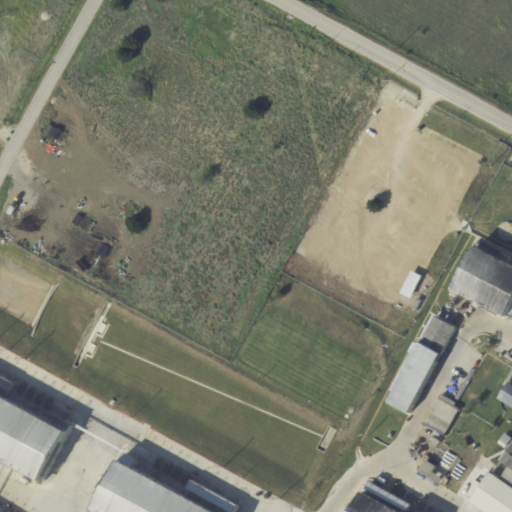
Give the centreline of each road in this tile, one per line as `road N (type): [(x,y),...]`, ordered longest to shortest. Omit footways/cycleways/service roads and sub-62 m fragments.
road 1 (tertiary): [(276,0),(511,127)]
road 2 (residential): [(88,0),(0,159)]
